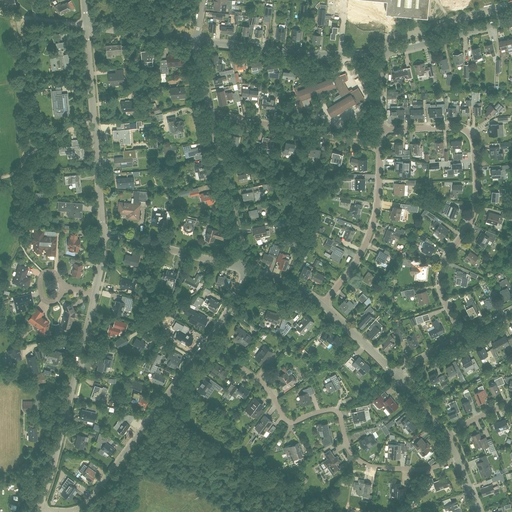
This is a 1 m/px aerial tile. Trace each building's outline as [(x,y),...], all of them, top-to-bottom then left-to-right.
[(5,9),(16,6),(14,0),(2,0),(5,9)] [(381,0),(387,0),(386,14),(428,17),(429,0),(381,0)] [(75,9),(71,1),(61,6),(60,4),(54,7),(59,17),(75,9)] [(325,24),(326,15),(327,7),(321,6),(320,14),(319,14),(318,24),(325,24)] [(373,9),(367,12),(367,10),(363,12),(364,13),(362,13),(361,18),(365,21),(376,17),(377,13),(373,9)] [(219,19),(220,13),(210,12),(210,14),(212,14),(212,17),(214,17),(213,23),(210,23),(209,31),(216,32),(217,19),(219,19)] [(262,37),(262,29),(261,29),(261,25),(254,24),(254,29),(256,29),(255,36),(262,37)] [(285,39),(286,29),(278,28),(276,38),(285,39)] [(321,32),(321,28),(318,28),(318,32),(316,31),(316,35),(313,35),(312,43),(320,44),(321,36),(321,32)] [(300,41),(302,30),(293,29),(292,40),(300,41)] [(508,48),(506,41),(506,40),(499,42),(501,50),(504,49),(506,55),(509,54),(508,48)] [(65,55),(63,42),(56,43),(57,51),(58,51),(59,56),(51,57),(50,58),(52,70),(69,68),(68,58),(66,58),(66,55),(65,55)] [(107,55),(122,54),(121,44),(107,46),(107,55)] [(495,56),(494,52),(492,44),(484,46),(487,54),(491,53),(492,56),(495,56)] [(473,64),(477,63),(476,62),(482,60),(481,57),(479,48),(471,50),(473,56),(470,57),(472,63),(473,63),(473,64)] [(153,66),(152,51),(149,51),(149,52),(142,53),(143,61),(148,61),(148,66),(153,66)] [(223,71),(223,64),(222,64),(222,59),(218,59),(218,55),(212,54),(211,62),(215,63),(214,68),(219,68),(219,70),(223,71)] [(455,64),(464,62),(462,54),(453,56),(455,64)] [(173,56),(173,55),(170,55),(171,56),(168,56),(168,66),(172,65),(173,66),(182,65),(184,65),(185,63),(185,61),(183,60),(182,60),(181,60),(180,55),(173,56)] [(441,74),(449,72),(446,58),(440,59),(442,68),(440,69),(441,74)] [(245,59),(235,60),(236,70),(247,68),(245,59)] [(261,62),(251,63),(253,73),(259,72),(258,70),(263,69),(261,62)] [(425,68),(424,63),(414,65),(416,74),(417,74),(418,78),(426,76),(425,72),(429,71),(430,76),(433,75),(431,66),(428,67),(425,68)] [(274,72),(274,71),(278,70),(277,64),(267,66),(269,75),(273,74),(273,76),(279,77),(279,73),(280,72),(274,72)] [(400,68),(402,77),(405,77),(406,79),(412,78),(411,72),(408,73),(406,67),(400,68)] [(402,77),(400,68),(394,70),(395,74),(392,75),(394,82),(398,81),(398,82),(400,83),(403,82),(402,77)] [(110,85),(125,84),(124,70),(116,70),(116,73),(109,74),(110,85)] [(313,95),(336,86),(338,91),(340,93),(335,96),(334,100),(336,103),(327,108),(330,113),(332,116),(336,113),(337,114),(343,111),(342,110),(356,102),(357,104),(365,100),(358,88),(352,92),(352,91),(351,90),(349,92),(344,83),(348,80),(345,73),(334,78),(331,78),(309,87),(307,87),(306,85),(304,85),(304,84),(297,86),(297,87),(294,88),(297,96),(295,97),(300,109),(305,107),(310,106),(308,96),(313,95)] [(223,84),(222,81),(226,80),(225,77),(222,78),(222,77),(214,79),(215,82),(214,82),(214,85),(216,85),(216,86),(219,85),(223,84)] [(262,89),(263,89),(263,85),(260,85),(259,90),(253,89),(253,90),(250,89),(250,96),(258,97),(258,98),(261,99),(261,96),(261,93),(262,89)] [(171,99),(186,98),(185,87),(171,88),(171,99)] [(250,96),(250,89),(248,89),(248,87),(243,87),(243,88),(242,96),(247,97),(247,96),(250,96)] [(56,94),(56,91),(56,90),(52,91),(53,100),(56,100),(57,106),(58,115),(69,114),(68,105),(67,105),(66,99),(68,99),(67,93),(61,94),(56,94)] [(219,99),(239,94),(238,90),(235,90),(235,91),(235,93),(232,94),(232,92),(228,93),(228,92),(225,93),(224,90),(217,92),(219,99)] [(239,94),(219,99),(220,106),(227,104),(226,101),(229,100),(233,99),(236,99),(237,102),(240,101),(239,94)] [(265,109),(268,109),(269,101),(266,101),(267,97),(265,96),(261,96),(261,99),(263,99),(262,108),(265,108),(265,109)] [(472,106),(471,100),(466,100),(466,105),(462,105),(462,108),(462,115),(469,115),(469,106),(472,106)] [(122,111),(135,110),(134,101),(122,102),(122,111)] [(397,109),(397,118),(402,118),(402,119),(405,119),(405,118),(405,114),(404,109),(407,109),(407,105),(407,101),(403,101),(403,105),(397,106),(397,109)] [(157,107),(155,103),(152,104),(155,114),(159,113),(162,112),(160,106),(157,107)] [(437,106),(435,106),(436,116),(442,116),(442,113),(442,110),(445,110),(445,104),(437,104),(437,106)] [(450,108),(449,108),(449,115),(456,115),(456,112),(456,111),(459,111),(459,104),(450,105),(450,108)] [(499,107),(497,105),(494,108),(491,105),(486,110),(488,111),(485,114),(490,118),(496,111),(499,114),(504,108),(501,105),(499,107)] [(174,134),(176,134),(178,134),(178,133),(183,131),(182,127),(183,126),(184,125),(184,123),(182,122),(181,122),(181,121),(176,122),(175,117),(170,119),(168,120),(172,133),(174,133),(174,134)] [(124,129),(113,130),(114,139),(119,138),(124,138),(124,144),(131,143),(130,129),(137,128),(137,122),(136,122),(129,123),(129,128),(126,128),(126,129),(124,129)] [(491,131),(489,132),(489,136),(497,135),(498,136),(503,136),(503,125),(499,125),(490,125),(491,131)] [(238,146),(240,137),(238,137),(239,133),(233,132),(231,139),(233,139),(232,144),(238,146)] [(253,144),(255,136),(252,135),(247,134),(246,140),(250,142),(250,143),(253,144)] [(262,146),(262,149),(272,151),(275,140),(264,138),(263,143),(258,142),(254,141),(253,148),(257,149),(257,145),(262,146)] [(81,145),(81,139),(71,140),(72,146),(59,147),(59,154),(75,153),(76,159),(84,158),(83,145),(81,145)] [(452,152),(455,151),(454,148),(462,147),(461,141),(451,142),(452,152)] [(296,155),(297,149),(295,148),(295,145),(286,143),(285,150),(284,150),(283,154),(290,155),(291,154),(296,155)] [(414,152),(413,152),(413,156),(418,155),(420,155),(420,152),(421,152),(422,151),(422,149),(421,148),(420,148),(420,143),(413,143),(413,144),(413,146),(413,149),(414,152)] [(405,156),(405,150),(403,150),(403,144),(396,144),(395,152),(396,152),(396,156),(405,156)] [(191,150),(188,150),(190,157),(195,156),(196,160),(206,157),(205,153),(208,152),(206,146),(196,149),(191,150)] [(499,152),(499,147),(490,148),(490,154),(489,155),(489,157),(490,158),(491,158),(497,157),(498,160),(504,160),(503,157),(503,152),(499,152)] [(321,150),(311,148),(309,155),(317,156),(315,162),(318,163),(319,163),(321,157),(319,156),(321,150)] [(132,158),(136,157),(136,150),(123,151),(124,155),(125,155),(125,157),(116,158),(116,166),(132,165),(132,158)] [(341,164),(342,158),(343,154),(332,152),(330,161),(341,164)] [(359,160),(351,158),(350,163),(358,166),(358,169),(367,169),(367,159),(359,159),(359,160)] [(398,177),(411,177),(411,162),(408,162),(395,161),(395,171),(399,171),(399,172),(398,172),(398,177)] [(428,170),(440,169),(439,161),(429,162),(428,170)] [(202,167),(201,163),(194,164),(196,172),(198,172),(199,179),(211,176),(210,171),(209,171),(208,167),(204,168),(204,166),(202,167)] [(462,170),(462,167),(461,167),(461,164),(451,164),(451,169),(448,169),(448,174),(458,173),(458,171),(462,171),(462,170)] [(499,180),(501,179),(501,174),(503,173),(503,171),(504,171),(504,169),(491,170),(492,177),(498,177),(499,180)] [(240,181),(248,180),(246,173),(238,175),(240,181)] [(82,192),(80,174),(64,176),(65,184),(75,183),(76,192),(82,192)] [(340,181),(355,181),(355,189),(364,189),(364,179),(355,179),(353,179),(353,174),(347,174),(344,174),(340,175),(340,181)] [(118,188),(135,186),(134,177),(117,179),(118,188)] [(407,196),(408,192),(407,191),(404,191),(404,184),(394,184),(394,195),(404,195),(407,196)] [(450,191),(450,197),(456,197),(457,192),(462,192),(462,185),(453,185),(452,185),(451,185),(450,191)] [(254,191),(253,187),(246,189),(246,192),(242,193),(244,200),(254,198),(254,199),(255,198),(256,201),(267,190),(267,189),(254,192),(254,191)] [(505,196),(505,188),(498,188),(498,192),(492,192),(492,201),(498,201),(498,195),(505,196)] [(120,202),(119,213),(129,214),(129,218),(138,219),(140,210),(140,207),(140,201),(147,202),(148,192),(137,191),(134,191),(134,198),(133,204),(131,204),(120,202)] [(211,194),(211,192),(201,194),(202,200),(207,199),(208,204),(213,203),(212,199),(217,197),(216,193),(211,194)] [(82,217),(83,204),(70,203),(71,202),(59,201),(58,210),(70,211),(69,216),(82,217)] [(250,217),(259,215),(258,212),(262,211),(262,208),(271,206),(270,202),(256,205),(257,209),(249,211),(250,217)] [(359,217),(362,205),(355,203),(354,206),(351,205),(350,212),(353,212),(352,216),(359,217)] [(454,220),(455,218),(456,218),(457,214),(459,209),(446,204),(442,213),(447,215),(446,216),(450,218),(451,219),(454,220)] [(404,209),(393,207),(392,214),(391,214),(390,218),(391,218),(391,220),(392,221),(397,222),(398,221),(398,220),(402,221),(404,209)] [(425,209),(422,212),(433,220),(436,216),(425,209)] [(167,219),(167,212),(154,211),(153,211),(152,220),(153,220),(152,224),(161,225),(161,218),(167,219)] [(170,212),(170,219),(187,223),(185,224),(184,228),(186,231),(189,232),(193,230),(193,227),(198,228),(200,222),(196,221),(197,218),(185,215),(184,217),(177,216),(178,214),(170,212)] [(486,220),(486,223),(489,224),(490,223),(496,225),(497,223),(502,224),(503,220),(501,220),(502,217),(502,216),(501,216),(489,212),(487,220),(486,220)] [(281,227),(289,225),(287,218),(279,220),(281,227)] [(432,223),(432,224),(432,225),(433,227),(436,230),(434,232),(434,233),(436,235),(437,234),(442,238),(448,230),(440,224),(435,220),(434,221),(432,223)] [(351,228),(346,226),(347,222),(343,221),(342,223),(343,225),(342,229),(346,231),(343,237),(351,241),(355,232),(350,230),(351,228)] [(266,230),(265,226),(261,227),(261,228),(253,230),(254,233),(254,234),(255,237),(263,236),(264,236),(270,235),(269,230),(266,230)] [(223,239),(225,233),(217,231),(218,230),(208,228),(206,235),(207,235),(206,239),(214,241),(215,237),(223,239)] [(394,232),(387,230),(383,241),(391,244),(393,238),(398,239),(401,231),(396,229),(394,232)] [(34,230),(34,235),(32,235),(31,244),(35,244),(35,250),(36,250),(36,251),(38,253),(40,253),(42,252),(42,248),(48,248),(47,255),(48,255),(49,256),(50,256),(51,255),(55,255),(57,236),(49,236),(49,231),(34,230)] [(426,243),(429,239),(417,231),(414,235),(423,241),(421,246),(421,247),(423,248),(421,251),(430,256),(434,247),(426,243)] [(78,239),(78,233),(71,232),(71,239),(69,239),(69,246),(70,246),(70,250),(79,251),(79,247),(80,247),(81,239),(78,239)] [(495,238),(497,235),(491,232),(488,236),(482,233),(477,241),(480,243),(479,245),(485,248),(489,240),(493,242),(495,238)] [(325,244),(331,247),(332,245),(334,242),(328,238),(325,244)] [(268,254),(264,253),(261,261),(271,264),(274,257),(276,258),(280,246),(274,244),(273,247),(271,246),(268,254)] [(300,245),(295,256),(299,257),(304,247),(300,245)] [(338,263),(344,252),(332,245),(331,247),(330,249),(334,251),(329,258),(338,263)] [(385,267),(386,267),(387,265),(386,264),(387,261),(386,261),(388,255),(379,251),(375,261),(380,264),(380,265),(385,267)] [(473,264),(478,257),(470,251),(465,258),(466,259),(465,259),(465,260),(465,261),(465,262),(466,262),(467,262),(468,262),(469,262),(469,261),(473,264)] [(287,267),(289,267),(289,265),(288,264),(287,264),(288,260),(285,259),(286,255),(280,252),(277,260),(281,261),(279,267),(281,268),(282,269),(284,270),(286,270),(287,267)] [(138,266),(141,256),(133,253),(132,256),(126,255),(124,262),(138,266)] [(80,277),(83,265),(77,264),(78,260),(71,258),(70,262),(75,263),(72,275),(80,277)] [(418,262),(412,260),(411,264),(410,274),(417,274),(416,277),(425,278),(426,268),(417,267),(418,265),(418,262)] [(307,279),(308,275),(312,277),(314,273),(310,272),(311,270),(311,269),(312,266),(309,265),(310,264),(309,264),(307,263),(305,267),(304,266),(299,275),(307,279)] [(27,286),(30,278),(26,277),(25,276),(28,268),(20,266),(15,280),(14,280),(13,283),(17,284),(17,283),(27,286)] [(172,293),(178,273),(167,269),(166,273),(164,272),(162,278),(168,279),(165,287),(168,288),(167,292),(172,293)] [(467,287),(468,278),(466,278),(467,274),(461,273),(461,271),(457,270),(456,277),(457,278),(456,284),(460,285),(460,286),(467,287)] [(314,273),(312,277),(311,279),(320,284),(324,276),(315,271),(314,273)] [(376,277),(368,271),(362,280),(370,286),(376,278),(380,281),(379,282),(381,284),(386,278),(384,277),(379,274),(377,276),(376,277)] [(187,276),(184,281),(188,283),(197,287),(199,282),(198,281),(201,276),(198,274),(195,278),(195,280),(193,279),(187,276)] [(228,286),(230,279),(218,276),(216,283),(228,286)] [(141,284),(142,280),(134,277),(132,282),(122,279),(120,287),(134,290),(136,283),(141,284)] [(505,300),(511,296),(507,288),(511,286),(507,278),(499,282),(503,289),(500,291),(505,300)] [(488,284),(485,280),(483,282),(484,283),(482,284),(483,287),(485,286),(488,292),(491,290),(488,285),(487,284),(488,284)] [(413,289),(404,291),(406,296),(406,298),(415,296),(413,289)] [(420,304),(429,301),(426,291),(417,294),(420,304)] [(366,299),(368,298),(363,293),(358,298),(360,300),(360,301),(362,303),(366,299)] [(18,311),(26,309),(24,304),(33,302),(31,294),(14,298),(18,311)] [(349,295),(339,306),(347,314),(357,303),(349,295)] [(124,305),(131,307),(133,299),(123,297),(121,303),(117,301),(116,306),(114,305),(113,309),(115,309),(114,313),(122,315),(124,305)] [(201,305),(204,300),(201,298),(198,297),(190,301),(197,306),(200,308),(201,305)] [(484,310),(488,308),(488,309),(494,305),(490,297),(483,300),(485,303),(481,305),(484,310)] [(220,303),(211,298),(210,300),(206,298),(204,302),(210,305),(208,308),(212,310),(211,311),(214,313),(216,312),(218,309),(217,309),(220,303)] [(467,309),(466,309),(471,318),(477,315),(472,306),(475,305),(475,304),(472,299),(471,298),(468,300),(466,300),(469,305),(470,307),(467,309)] [(75,313),(74,313),(74,311),(71,304),(64,307),(65,312),(65,314),(73,316),(74,316),(75,313)] [(362,329),(373,317),(370,314),(374,310),(369,306),(364,312),(367,314),(357,324),(362,329)] [(48,323),(41,317),(44,313),(36,308),(34,312),(28,320),(35,325),(34,325),(34,326),(34,327),(34,328),(35,328),(35,329),(36,330),(37,330),(38,330),(39,330),(40,335),(49,334),(48,323)] [(192,317),(189,321),(197,325),(197,324),(203,327),(204,325),(205,326),(207,324),(208,322),(206,321),(207,319),(204,318),(204,317),(199,314),(198,315),(196,313),(194,313),(195,310),(187,308),(185,313),(190,316),(192,317)] [(277,324),(280,315),(267,311),(264,320),(277,324)] [(70,328),(72,320),(73,320),(74,316),(73,316),(65,314),(62,326),(70,328)] [(422,315),(415,317),(417,324),(424,322),(424,321),(422,315)] [(304,335),(314,323),(306,316),(298,324),(296,322),(293,325),(304,335)] [(127,329),(129,324),(128,324),(128,323),(116,319),(113,326),(110,325),(110,326),(109,327),(108,329),(109,331),(108,331),(109,331),(108,335),(112,336),(115,336),(116,333),(119,334),(120,329),(125,331),(126,329),(127,329)] [(374,339),(381,332),(378,328),(381,325),(375,319),(371,324),(374,326),(367,333),(370,336),(371,336),(374,339)] [(438,322),(437,320),(432,323),(434,326),(428,329),(432,338),(445,332),(441,325),(440,326),(438,322)] [(176,321),(172,328),(177,331),(180,333),(176,339),(182,342),(182,341),(189,345),(193,338),(186,334),(181,331),(184,326),(176,321)] [(399,327),(398,322),(394,322),(395,327),(397,335),(398,335),(400,342),(403,341),(402,334),(401,334),(400,327),(399,327)] [(246,345),(252,337),(239,327),(235,332),(238,334),(235,338),(246,345)] [(272,328),(271,332),(275,333),(280,335),(282,332),(283,329),(280,328),(277,327),(276,330),(272,328)] [(326,332),(320,339),(327,346),(330,343),(336,348),(341,343),(338,340),(340,338),(337,335),(335,337),(334,336),(331,333),(329,335),(326,332)] [(411,349),(419,345),(416,339),(416,338),(414,333),(410,335),(411,337),(407,340),(411,349)] [(396,337),(393,334),(391,336),(390,334),(385,339),(388,342),(382,348),(387,352),(394,344),(392,342),(395,339),(394,339),(396,337)] [(505,336),(498,339),(502,347),(509,343),(507,339),(505,336)] [(143,349),(146,344),(136,338),(133,344),(138,346),(135,351),(140,353),(142,349),(143,349)] [(498,339),(491,343),(496,351),(502,347),(498,339)] [(124,346),(120,340),(115,343),(118,349),(124,346)] [(269,360),(272,356),(270,355),(273,352),(264,345),(255,357),(264,364),(268,359),(269,360)] [(484,347),(477,351),(483,362),(489,359),(492,363),(496,361),(492,354),(491,351),(487,353),(484,347)] [(12,363),(21,359),(16,348),(7,352),(12,363)] [(61,365),(64,353),(56,351),(55,354),(52,353),(52,352),(49,352),(47,358),(51,358),(54,359),(53,363),(61,365)] [(158,364),(159,362),(161,359),(160,358),(161,356),(158,353),(155,352),(153,355),(151,360),(158,364)] [(174,369),(180,360),(170,353),(166,359),(170,361),(167,365),(174,369)] [(39,373),(35,355),(26,357),(30,375),(39,373)] [(110,367),(113,356),(108,355),(107,358),(105,358),(105,359),(100,358),(100,362),(100,365),(99,364),(98,370),(103,371),(103,370),(106,370),(107,366),(110,367)] [(468,355),(461,359),(465,366),(463,367),(465,371),(474,367),(476,370),(479,368),(475,360),(472,362),(471,360),(468,355)] [(370,367),(359,357),(355,363),(350,359),(345,364),(353,371),(356,368),(363,374),(370,367)] [(214,377),(216,373),(223,378),(228,372),(217,364),(212,370),(209,374),(214,377)] [(455,369),(452,364),(446,367),(449,374),(446,375),(448,378),(457,373),(458,376),(462,383),(466,381),(462,374),(459,367),(455,369)] [(296,379),(292,373),(292,372),(290,369),(289,369),(287,371),(284,366),(281,369),(284,373),(279,376),(280,377),(279,378),(281,381),(280,382),(284,389),(288,386),(290,389),(296,385),(294,382),(296,381),(295,380),(296,379)] [(165,383),(166,380),(165,379),(166,377),(160,375),(161,371),(152,367),(150,371),(155,373),(152,381),(156,383),(157,382),(163,384),(164,383),(165,383)] [(447,385),(442,375),(437,377),(435,373),(428,376),(433,385),(439,382),(442,387),(447,385)] [(331,381),(326,384),(330,392),(336,389),(336,390),(341,387),(338,381),(339,381),(335,374),(329,377),(331,381)] [(45,382),(44,376),(32,378),(32,376),(29,377),(31,385),(45,382)] [(497,387),(501,385),(498,379),(494,380),(496,383),(489,386),(493,395),(499,392),(497,387)] [(204,395),(212,385),(205,380),(202,383),(203,383),(198,390),(200,391),(199,392),(204,395)] [(103,388),(95,385),(91,398),(95,399),(96,398),(100,399),(100,396),(104,398),(106,393),(107,393),(108,388),(103,387),(103,388)] [(234,386),(229,393),(226,397),(231,401),(234,396),(236,398),(239,394),(244,398),(250,390),(246,388),(241,385),(239,388),(235,385),(234,386)] [(479,390),(478,392),(474,393),(477,400),(476,400),(478,404),(479,404),(482,403),(482,402),(485,401),(484,397),(484,396),(487,395),(484,389),(482,386),(478,388),(479,390)] [(314,393),(311,387),(303,390),(305,393),(300,395),(301,399),(298,401),(298,403),(300,402),(301,405),(300,406),(311,402),(308,394),(309,393),(310,395),(314,393)] [(135,402),(138,403),(138,404),(147,405),(148,399),(143,398),(143,393),(133,391),(132,395),(137,396),(135,402)] [(468,401),(462,404),(465,412),(472,409),(469,403),(473,401),(469,391),(464,393),(465,397),(467,397),(468,401)] [(386,400),(381,395),(373,402),(379,408),(383,405),(390,413),(399,406),(390,396),(386,400)] [(257,418),(262,410),(260,408),(263,404),(254,398),(246,410),(257,418)] [(456,403),(455,400),(448,403),(450,406),(451,410),(448,411),(451,420),(458,417),(456,412),(459,410),(457,403),(456,403)] [(23,411),(32,411),(32,402),(23,402),(23,411)] [(352,413),(354,423),(367,421),(364,411),(369,410),(367,405),(361,407),(361,411),(352,413)] [(80,419),(94,422),(96,413),(82,410),(80,419)] [(264,434),(273,422),(264,416),(255,428),(264,434)] [(123,435),(130,426),(124,421),(125,420),(121,417),(117,422),(121,425),(117,430),(123,435)] [(416,428),(407,417),(403,420),(402,418),(396,422),(399,425),(402,423),(410,433),(416,428)] [(497,432),(509,427),(505,419),(494,424),(497,432)] [(388,429),(395,423),(392,420),(385,426),(388,429)] [(331,444),(330,440),(331,440),(330,435),(331,434),(330,428),(329,428),(328,423),(321,425),(321,423),(316,424),(317,426),(316,426),(316,427),(317,427),(318,431),(322,430),(324,439),(322,440),(325,447),(331,444)] [(28,441),(37,440),(36,428),(28,428),(28,441)] [(365,450),(377,442),(372,433),(359,441),(365,450)] [(472,436),(474,441),(473,442),(475,447),(476,446),(477,448),(480,446),(481,449),(487,446),(490,453),(496,450),(493,443),(489,445),(486,438),(482,440),(479,433),(472,436)] [(82,449),(85,437),(78,435),(75,447),(82,449)] [(109,455),(113,449),(105,443),(108,439),(102,435),(99,438),(103,441),(99,447),(101,449),(100,449),(109,455)] [(410,442),(409,446),(411,448),(414,445),(422,455),(423,454),(429,450),(430,449),(429,448),(431,447),(428,443),(426,445),(421,438),(420,439),(417,442),(415,439),(410,442)] [(302,455),(298,444),(291,446),(290,445),(285,447),(282,448),(283,452),(286,451),(289,459),(292,459),(292,460),(293,459),(293,458),(302,455)] [(404,450),(405,444),(398,444),(398,445),(389,445),(388,458),(400,459),(400,450),(404,450)] [(335,458),(330,451),(325,454),(328,459),(323,462),(325,465),(331,475),(334,473),(339,470),(336,465),(341,461),(337,457),(335,458)] [(482,477),(492,473),(485,455),(479,457),(481,461),(476,463),(482,477)] [(88,467),(85,465),(80,472),(82,474),(87,478),(86,479),(90,482),(94,477),(93,476),(96,472),(91,468),(94,464),(91,462),(88,467)] [(452,488),(448,477),(434,483),(433,480),(429,481),(429,483),(429,484),(428,484),(426,485),(425,487),(426,489),(428,490),(430,489),(431,488),(435,487),(437,491),(449,486),(450,488),(452,488)] [(371,484),(364,482),(364,481),(359,480),(358,483),(354,482),(353,488),(357,489),(356,493),(364,495),(363,497),(369,498),(368,501),(372,502),(373,496),(369,495),(371,484)] [(400,490),(400,483),(391,483),(391,494),(397,495),(397,498),(403,499),(404,490),(400,490)] [(69,500),(77,490),(69,484),(61,494),(69,500)] [(493,488),(492,485),(480,489),(483,496),(494,492),(495,495),(499,493),(498,489),(497,486),(493,488)] [(452,503),(450,498),(445,500),(441,501),(444,508),(443,508),(444,511),(460,511),(456,501),(452,503)]
